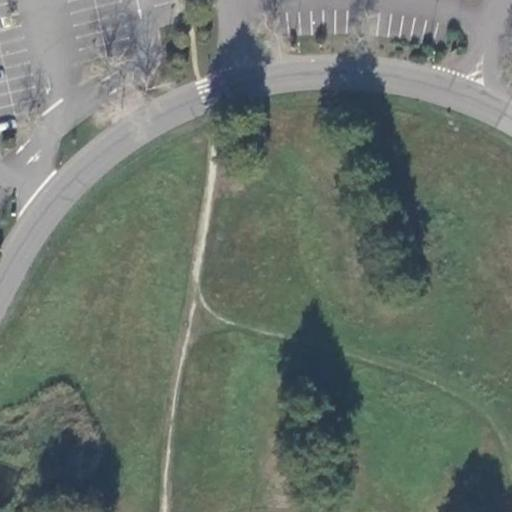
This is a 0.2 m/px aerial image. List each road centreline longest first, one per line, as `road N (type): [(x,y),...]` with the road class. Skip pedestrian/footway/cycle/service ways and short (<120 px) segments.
road 1 (unclassified): [(248,77),(113,145),(30,228),(0,283)]
road 2 (unclassified): [(511,115),(470,96),(366,71),(248,77)]
